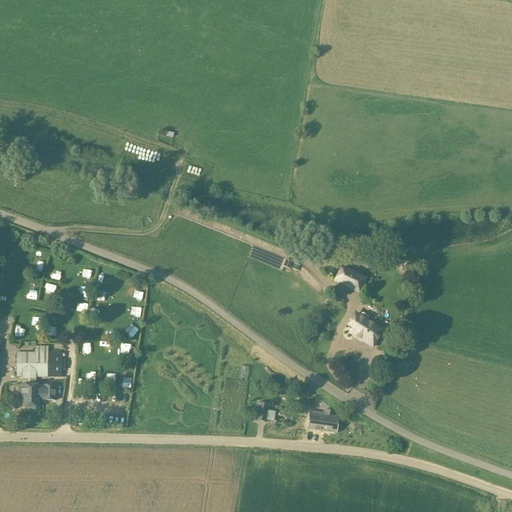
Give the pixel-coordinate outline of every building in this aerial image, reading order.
[(286,261),(283,267),(290,269),(292,263),(286,261)] [(342,268),(339,274),(344,277),(341,283),(359,292),(365,279),(342,268)] [(91,280),(92,271),(82,271),(82,280),(91,280)] [(98,284),(107,285),(108,275),(100,274),(98,284)] [(125,308),(124,316),(137,317),(138,310),(125,308)] [(369,317),(362,313),(360,316),(356,313),(349,325),(354,329),(353,331),(354,335),(363,340),(364,338),(374,345),(383,330),(367,320),(369,317)] [(120,350),(130,352),(131,343),(122,341),(120,350)] [(48,353),(48,347),(36,347),(35,353),(17,352),(17,378),(22,378),(22,386),(21,386),(20,388),(18,388),(18,399),(20,399),(20,401),(23,401),(23,409),(26,409),(26,411),(36,411),(36,409),(39,409),(39,401),(56,401),(56,386),(36,386),(36,378),(61,378),(61,353),(48,353)] [(249,368),(243,367),(241,379),(247,380),(249,368)] [(266,423),(269,405),(259,403),(256,421),(266,423)] [(329,417),(329,411),(325,410),(325,414),(310,412),(307,430),(337,434),(339,418),(329,417)]
